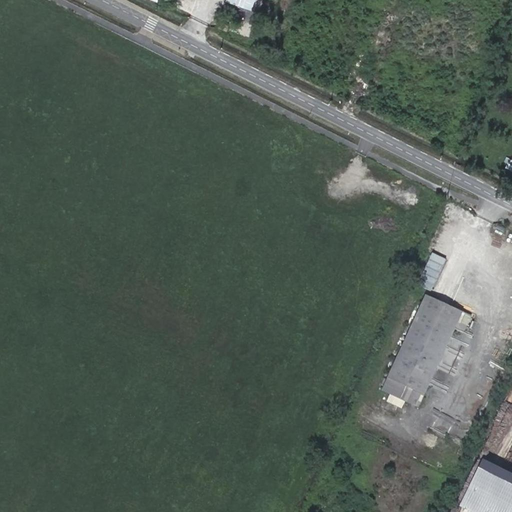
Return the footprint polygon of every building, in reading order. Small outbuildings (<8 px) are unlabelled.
[(229,0),(228,2),(251,10),(254,0),(229,0)] [(428,269),(435,256),(429,253),(423,267),(428,269)] [(428,271),(422,269),(416,283),(417,284),(421,286),(428,271)] [(415,289),(429,296),(432,290),(421,286),(417,284),(415,289)] [(425,394),(455,327),(467,333),(474,318),(462,311),(428,296),(385,388),(421,405),(425,394)] [(473,511),(511,511),(511,471),(485,459),(463,507),(473,511)]
